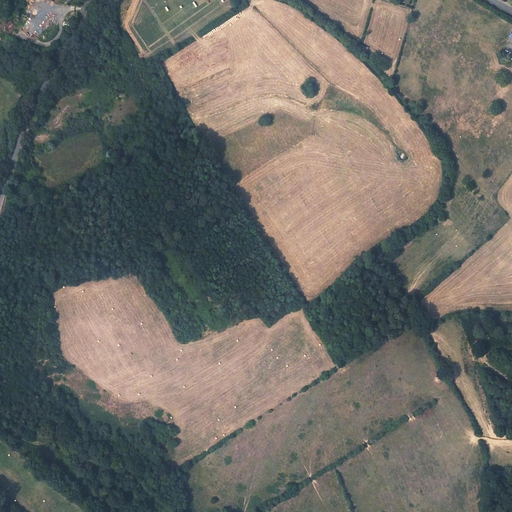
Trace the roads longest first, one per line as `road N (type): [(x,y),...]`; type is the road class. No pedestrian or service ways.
road 1 (unclassified): [(0,204),(24,125),(88,0)]
road 2 (track): [(0,425),(127,472),(162,463)]
